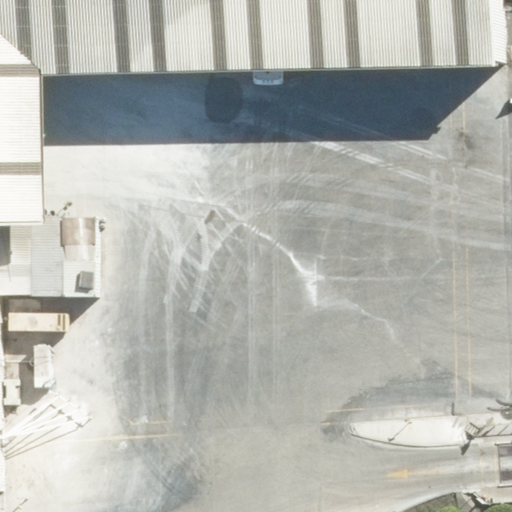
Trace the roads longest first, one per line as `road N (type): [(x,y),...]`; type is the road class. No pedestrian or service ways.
road 1 (unknown): [(245,468),(183,381),(168,292),(186,206),(248,150),(325,129),(427,137),(511,188)]
road 2 (unknown): [(245,468),(311,380),(379,324),(511,286)]
